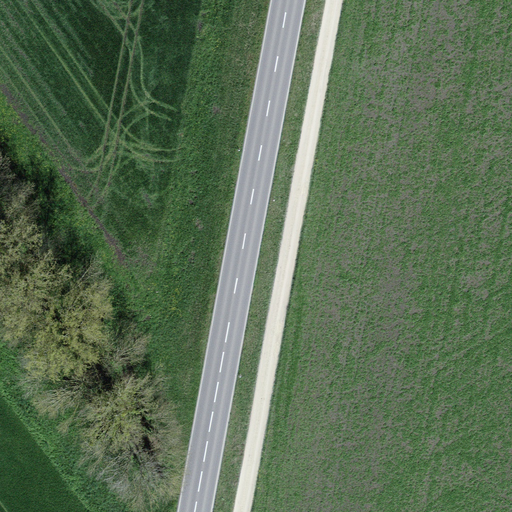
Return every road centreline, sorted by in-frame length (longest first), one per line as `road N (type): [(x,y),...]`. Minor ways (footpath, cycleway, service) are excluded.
road 1 (track): [(334,0),(239,511)]
road 2 (secondary): [(286,0),(191,511)]
road 3 (track): [(176,346),(238,0)]
road 4 (track): [(176,346),(153,469)]
